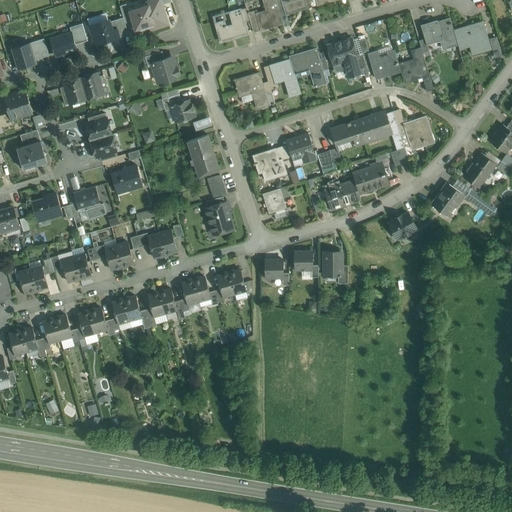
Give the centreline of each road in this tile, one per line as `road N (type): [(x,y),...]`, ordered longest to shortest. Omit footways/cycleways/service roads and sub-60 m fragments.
road 1 (secondary): [(403,511),(0,446)]
road 2 (residential): [(0,316),(260,242)]
road 3 (residential): [(228,140),(382,91),(417,97),(467,129)]
road 4 (residential): [(260,242),(363,214),(398,196),(467,129)]
road 5 (residential): [(205,62),(423,0)]
road 6 (residential): [(194,28),(45,76)]
